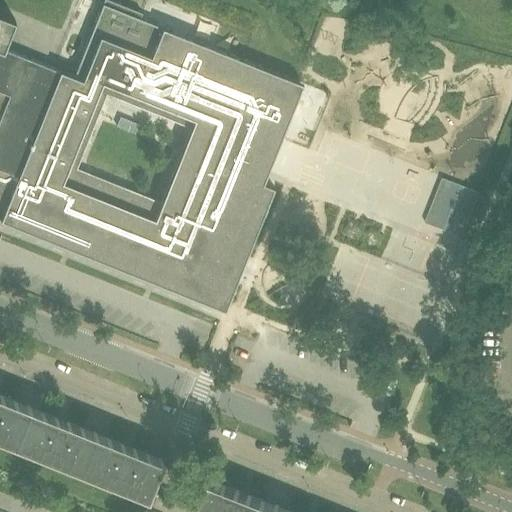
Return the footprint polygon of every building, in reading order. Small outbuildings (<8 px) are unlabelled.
[(111,0),(106,0),(76,76),(4,47),(15,19),(0,13),(0,218),(224,309),(273,186),(262,182),(302,83),(142,18),(144,13),(142,12),(111,0)] [(424,222),(445,229),(462,184),(442,176),(424,222)] [(502,299),(511,299),(511,275),(502,276),(502,299)] [(28,405),(0,393),(0,437),(13,443),(28,405)] [(96,432),(28,405),(13,443),(81,470),(96,432)] [(161,458),(149,453),(96,432),(81,470),(146,496),(161,458)] [(210,478),(196,511),(274,511),(277,505),(210,478)]
